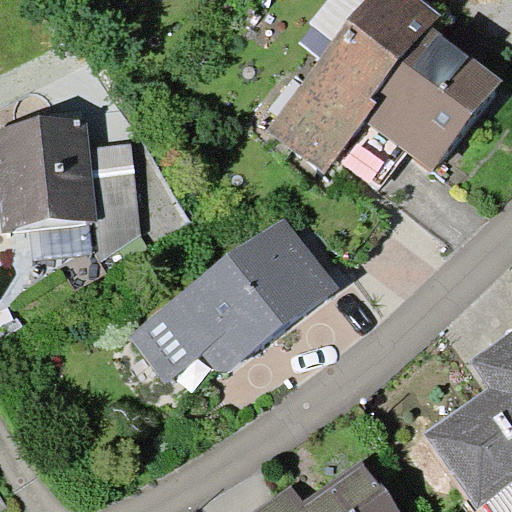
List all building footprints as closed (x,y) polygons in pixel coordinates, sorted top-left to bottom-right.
[(368,122),(364,118),(421,45),(377,10),(297,112),(279,97),(266,114),(284,129),(280,134),(323,169),(329,161),(334,165),(368,122)] [(461,64),(476,46),(457,31),(442,49),(461,64)] [(491,100),(421,45),(364,118),(368,122),(334,165),(373,196),(402,159),(428,180),(491,100)] [(76,133),(0,140),(0,220),(1,233),(86,223),(76,133)] [(311,237),(346,270),(380,227),(333,188),(325,198),(322,196),(301,223),(311,237)] [(287,255),(266,271),(257,258),(180,316),(169,314),(134,340),(133,349),(174,404),(212,375),(224,377),(256,353),(257,354),(324,304),(287,255)] [(482,413),(433,447),(478,511),(511,511),(511,377),(511,378),(511,388),(481,411),(482,413)] [(277,511),(278,511),(276,510),(272,511),(381,511),(360,480),(312,511),(277,511)]
